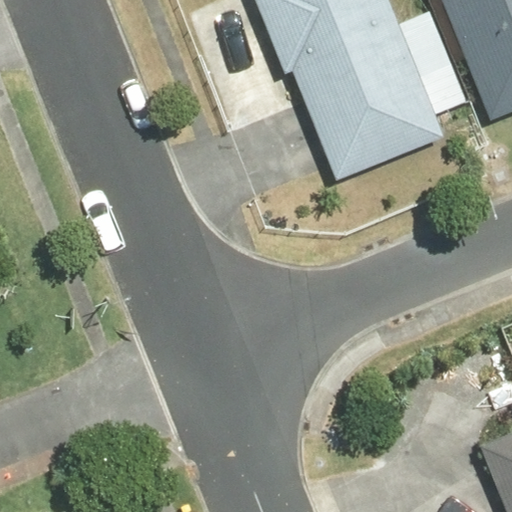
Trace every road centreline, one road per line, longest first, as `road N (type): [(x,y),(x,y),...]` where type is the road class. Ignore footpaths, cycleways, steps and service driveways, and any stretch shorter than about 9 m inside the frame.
road 1 (residential): [(49,0),(193,354)]
road 2 (residential): [(193,354),(511,226)]
road 3 (residential): [(0,427),(193,354)]
road 4 (residential): [(193,354),(256,511)]
